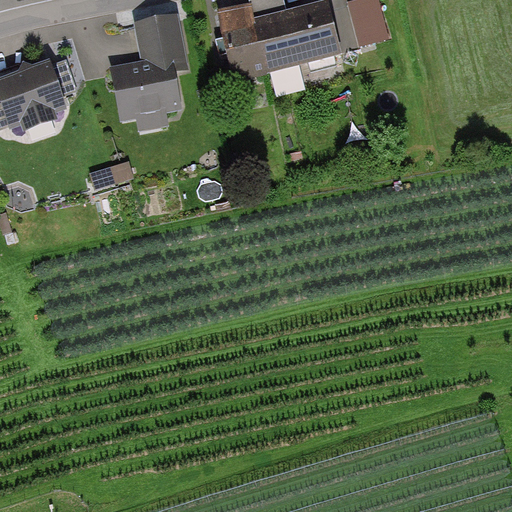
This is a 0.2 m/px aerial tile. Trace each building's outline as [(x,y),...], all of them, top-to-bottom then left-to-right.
[(340,55),(329,9),(297,18),(296,12),(286,14),(282,0),(264,0),(251,3),(253,11),(220,18),(225,41),(218,43),(223,61),(230,61),(234,80),(340,55)] [(374,0),(373,0),(348,7),(360,47),(386,40),(374,0)] [(175,24),(145,29),(153,69),(116,76),(125,119),(178,108),(172,73),(184,71),(175,24)] [(0,136),(78,111),(64,67),(24,80),(21,71),(0,77),(0,136)] [(129,166),(93,178),(97,189),(133,178),(129,166)]
